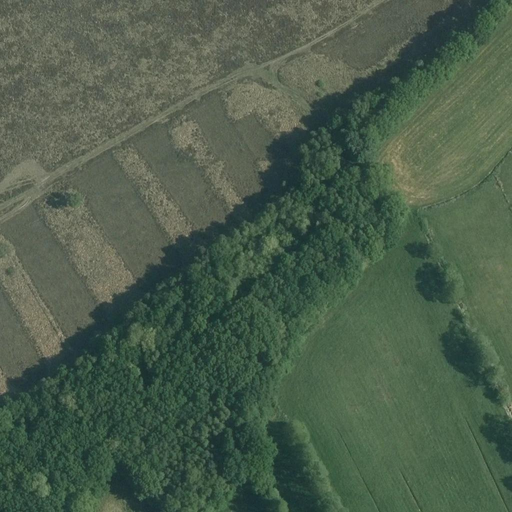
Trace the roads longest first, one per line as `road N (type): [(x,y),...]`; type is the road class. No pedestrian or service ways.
road 1 (track): [(259,72),(0,210)]
road 2 (track): [(389,0),(259,72)]
road 3 (track): [(259,72),(310,108),(354,161)]
